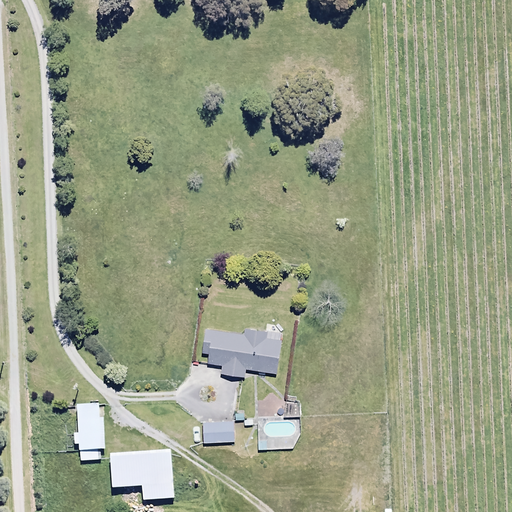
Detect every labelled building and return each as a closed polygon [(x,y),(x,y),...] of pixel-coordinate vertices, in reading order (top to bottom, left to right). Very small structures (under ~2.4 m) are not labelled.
[(242,337),(205,330),(201,356),(207,357),(205,364),(221,367),(219,376),(244,380),(245,371),(274,377),(281,336),(243,329),(242,337)] [(103,406),(77,408),(78,435),(73,435),(74,445),(78,445),(79,453),(80,453),(81,463),(99,462),(99,452),(106,452),(103,406)] [(203,444),(204,444),(233,443),(232,422),(202,424),(203,444)] [(234,444),(218,445),(218,454),(219,454),(219,461),(235,460),(234,444)] [(167,450),(108,458),(113,492),(141,488),(143,504),(174,500),(167,450)]
